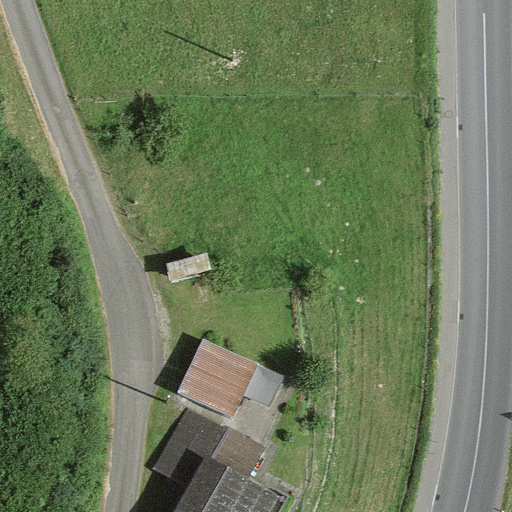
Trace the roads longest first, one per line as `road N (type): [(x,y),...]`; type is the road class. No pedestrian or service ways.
road 1 (track): [(17,0),(125,310),(131,408),(118,511)]
road 2 (tertiary): [(466,511),(487,285),(485,0)]
